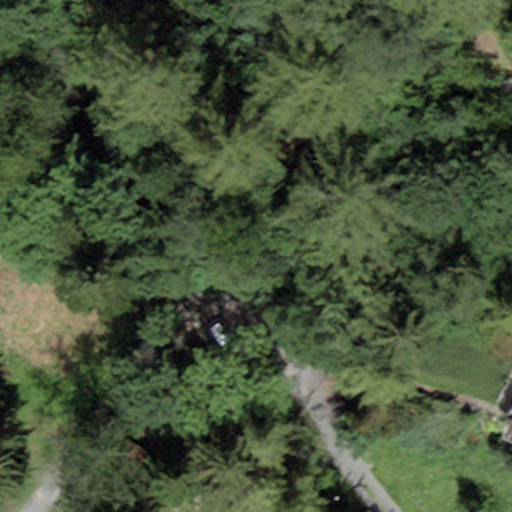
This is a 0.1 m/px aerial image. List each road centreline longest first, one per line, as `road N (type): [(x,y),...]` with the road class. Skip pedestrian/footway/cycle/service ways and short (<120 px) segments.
road 1 (track): [(225,304),(243,290),(170,163),(93,0)]
road 2 (track): [(261,0),(425,62),(443,53),(415,0)]
road 3 (track): [(225,304),(270,336),(337,441)]
